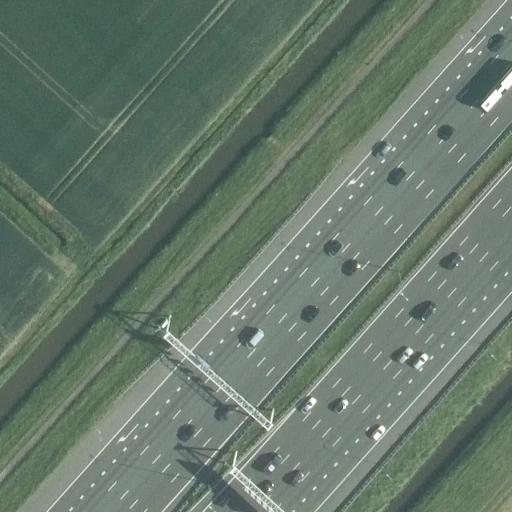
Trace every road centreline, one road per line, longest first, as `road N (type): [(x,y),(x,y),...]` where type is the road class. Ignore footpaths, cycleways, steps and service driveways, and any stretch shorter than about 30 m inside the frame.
road 1 (motorway): [(511,70),(116,511)]
road 2 (motorway): [(246,511),(511,215)]
